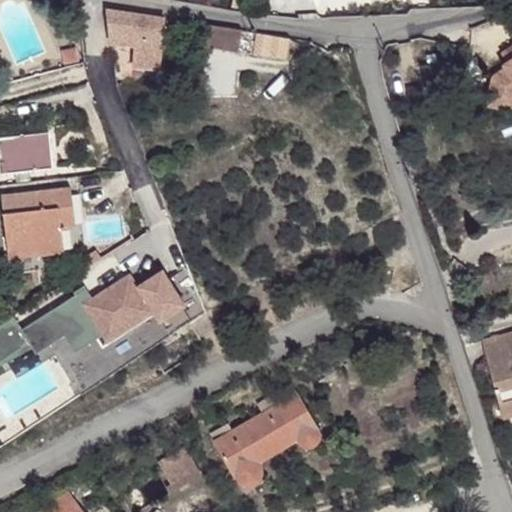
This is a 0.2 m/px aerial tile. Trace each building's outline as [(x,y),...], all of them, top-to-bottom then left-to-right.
[(232,0),(231,6),(246,9),(248,0),(232,0)] [(161,18),(105,9),(109,35),(134,35),(139,35),(158,38),(161,18)] [(203,44),(238,49),(241,29),(206,24),(203,44)] [(291,36),(259,31),(256,56),(289,60),(291,36)] [(109,35),(109,40),(134,44),(132,64),(155,68),(158,38),(139,35),(134,35),(109,35)] [(511,46),(501,54),(507,62),(503,64),(506,68),(493,77),(488,106),(511,109),(511,46)] [(76,47),(61,50),(64,63),(78,60),(76,47)] [(123,60),(117,60),(118,74),(125,73),(123,60)] [(451,61),(420,66),(423,85),(454,80),(451,61)] [(49,132),(0,137),(0,172),(53,167),(49,132)] [(70,187),(2,195),(9,257),(64,251),(61,226),(59,206),(72,204),(70,187)] [(72,204),(59,206),(61,226),(74,224),(72,204)] [(12,316),(0,323),(0,359),(28,341),(36,353),(63,335),(74,352),(102,334),(107,343),(155,312),(159,318),(183,303),(162,271),(138,286),(130,273),(92,297),(86,287),(21,329),(12,316)] [(511,330),(482,339),(502,417),(504,416),(502,410),(511,406),(511,330)] [(227,424),(210,434),(250,501),(274,487),(259,462),(297,439),(300,444),(303,446),(311,446),(315,444),(318,440),(320,436),(320,431),(318,429),(292,383),(257,404),(262,413),(231,431),(227,424)] [(511,406),(502,410),(504,416),(511,414),(511,406)] [(185,446),(157,462),(172,486),(199,470),(185,446)] [(83,511),(66,488),(41,507),(44,511),(83,511)]
